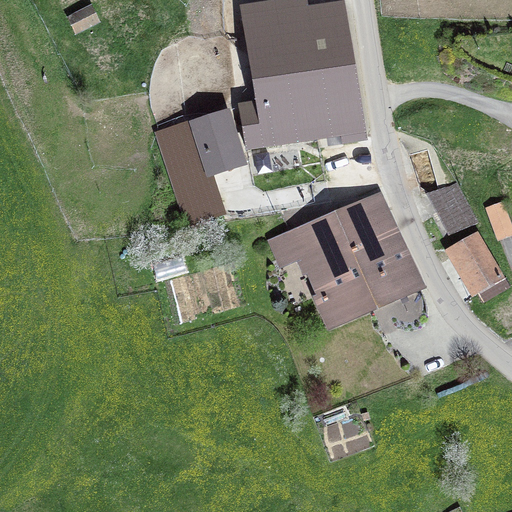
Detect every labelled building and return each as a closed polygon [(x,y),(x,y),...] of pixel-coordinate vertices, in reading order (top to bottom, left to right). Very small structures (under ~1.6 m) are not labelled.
[(246,148),(318,136),(317,134),(340,130),(342,141),(357,138),(355,128),(364,126),(344,5),(244,21),(257,104),(239,107),(246,148)] [(70,18),(76,31),(96,21),(90,8),(70,18)] [(156,136),(187,225),(224,215),(210,172),(238,163),(221,114),(156,136)] [(427,194),(449,235),(477,223),(456,186),(427,194)] [(421,285),(379,196),(345,211),(384,301),(421,285)] [(511,231),(501,203),(487,209),(498,237),(511,231)] [(300,258),(306,273),(309,272),(319,294),(317,295),(329,324),(384,301),(345,211),(271,242),(282,266),(300,258)] [(450,249),(475,293),(502,278),(476,234),(450,249)]
